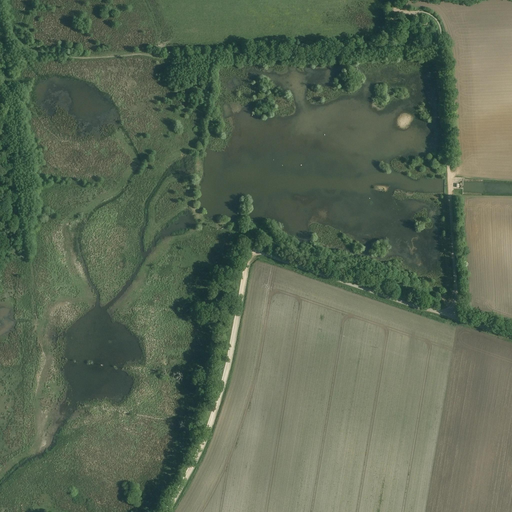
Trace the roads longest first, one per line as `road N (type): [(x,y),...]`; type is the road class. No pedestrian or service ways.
road 1 (track): [(255,251),(220,394),(167,511)]
road 2 (unclassified): [(451,316),(255,251)]
road 3 (unclassified): [(451,316),(448,164)]
